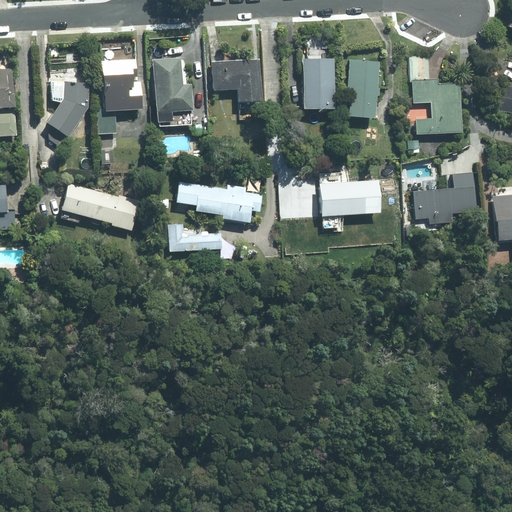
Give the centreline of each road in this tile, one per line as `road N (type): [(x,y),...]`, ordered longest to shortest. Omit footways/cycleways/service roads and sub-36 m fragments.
road 1 (residential): [(146,12),(399,0)]
road 2 (residential): [(0,21),(146,12)]
